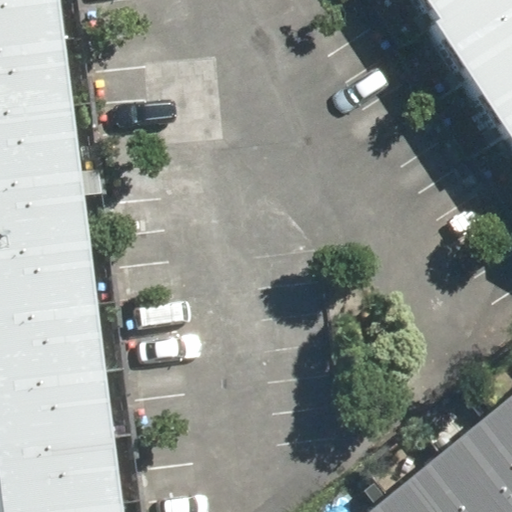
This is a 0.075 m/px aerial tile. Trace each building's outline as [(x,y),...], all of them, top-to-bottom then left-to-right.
[(101,511),(35,0),(0,0),(0,511),(101,511)] [(511,0),(428,0),(511,125),(511,0)] [(331,338),(294,342),(306,451),(343,447),(331,338)] [(511,511),(511,382),(354,511),(511,511)] [(215,506),(219,511),(301,511),(322,496),(289,452),(215,506)]
